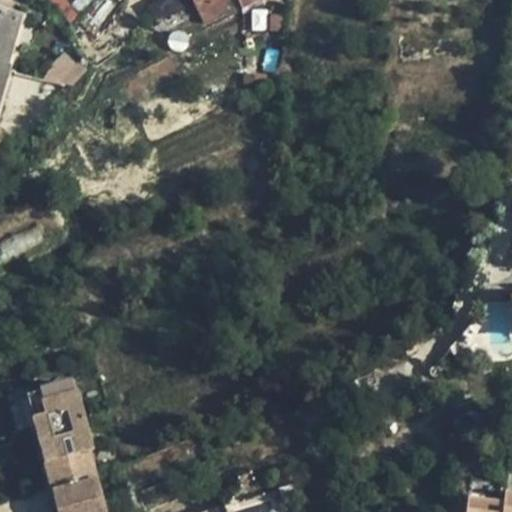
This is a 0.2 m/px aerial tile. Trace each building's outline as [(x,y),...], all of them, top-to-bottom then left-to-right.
[(158,23),(196,6),(193,0),(160,0),(149,5),(158,23)] [(193,0),(196,6),(201,19),(215,14),(211,7),(224,0),(193,0)] [(229,0),(233,7),(240,3),(245,10),(265,0),(229,0)] [(0,110),(11,68),(9,68),(22,18),(20,18),(1,12),(0,11),(0,110)] [(63,53),(46,73),(65,89),(82,69),(63,53)] [(86,453),(69,383),(22,395),(50,511),(96,511),(83,454),(86,453)] [(277,511),(275,494),(226,500),(227,511),(277,511)] [(511,511),(511,499),(505,499),(504,508),(470,505),(468,511),(511,511)]
